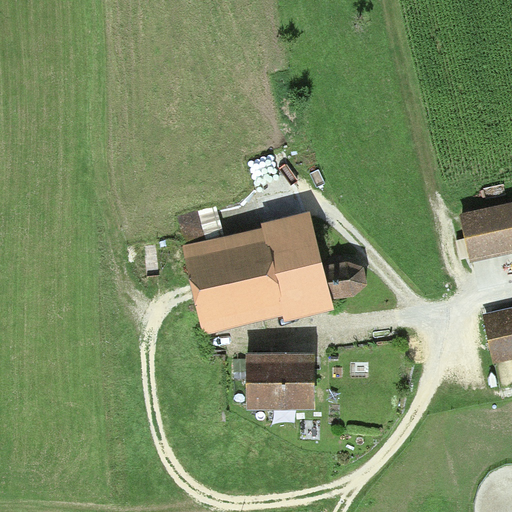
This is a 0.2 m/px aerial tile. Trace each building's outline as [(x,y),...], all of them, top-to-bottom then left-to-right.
[(511,201),(460,213),(470,262),(511,253),(511,201)] [(262,227),(182,245),(203,336),(283,317),(284,321),(334,309),(332,298),(324,265),(310,211),(261,223),(262,227)] [(347,261),(324,265),(332,298),(355,297),(368,285),(364,267),(347,261)] [(511,306),(482,314),(494,364),(511,359),(511,306)] [(314,353),(246,353),(247,410),(315,410),(314,353)]
